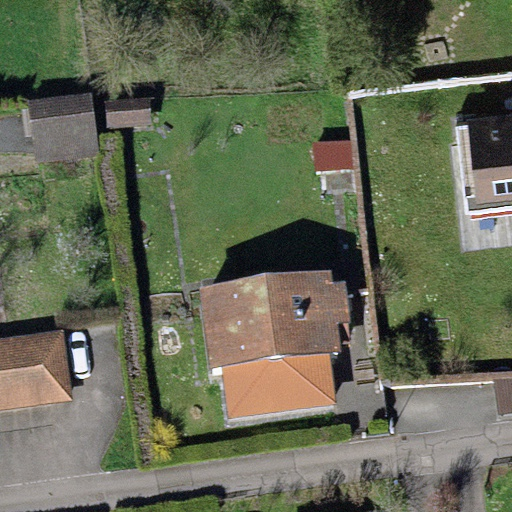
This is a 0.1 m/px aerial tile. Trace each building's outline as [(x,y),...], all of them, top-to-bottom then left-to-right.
[(91,92),(27,100),(35,163),(99,155),(91,92)] [(149,98),(105,101),(107,128),(151,125),(149,98)] [(511,110),(455,116),(465,217),(511,211),(511,110)] [(351,140),(312,142),(314,171),(352,169),(351,140)] [(330,269),(201,288),(213,367),(221,365),(229,418),(336,402),(329,354),(342,352),(338,324),(351,323),(345,280),(332,282),(330,269)] [(62,329),(0,337),(0,409),(73,399),(62,329)] [(511,378),(493,379),(496,415),(511,413),(511,378)]
